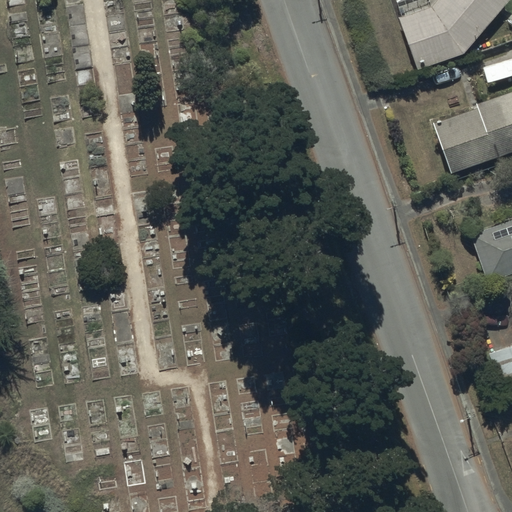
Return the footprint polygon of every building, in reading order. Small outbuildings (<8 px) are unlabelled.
[(402,19),(399,20),(418,72),(463,56),(510,2),(507,0),(438,0),(431,9),(428,0),(400,0),(397,4),(402,19)] [(511,61),(481,71),(486,87),(511,79),(511,61)] [(476,114),(433,128),(450,178),(511,156),(511,96),(474,110),(476,114)] [(511,225),(469,240),(485,286),(511,276),(511,225)] [(511,344),(488,353),(505,400),(511,397),(511,344)]
